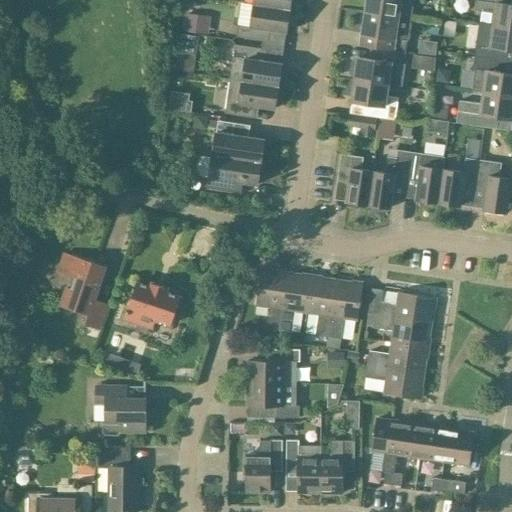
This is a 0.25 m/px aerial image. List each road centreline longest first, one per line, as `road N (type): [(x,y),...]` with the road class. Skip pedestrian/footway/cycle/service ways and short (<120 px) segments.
road 1 (residential): [(511,247),(436,237),(396,247),(321,241),(298,224),(327,0)]
road 2 (residential): [(182,511),(206,384)]
